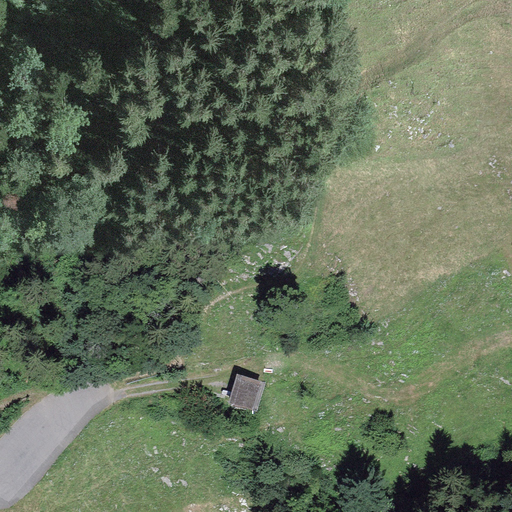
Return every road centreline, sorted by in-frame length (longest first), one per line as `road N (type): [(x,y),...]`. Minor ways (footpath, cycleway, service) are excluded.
road 1 (track): [(119,392),(285,364)]
road 2 (unclassified): [(0,472),(66,407),(119,392)]
